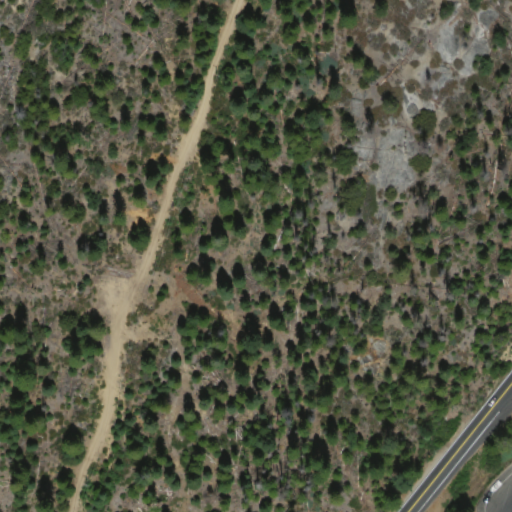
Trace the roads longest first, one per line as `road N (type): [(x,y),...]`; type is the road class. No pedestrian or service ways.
road 1 (track): [(75,511),(239,0)]
road 2 (secondary): [(404,511),(511,378)]
